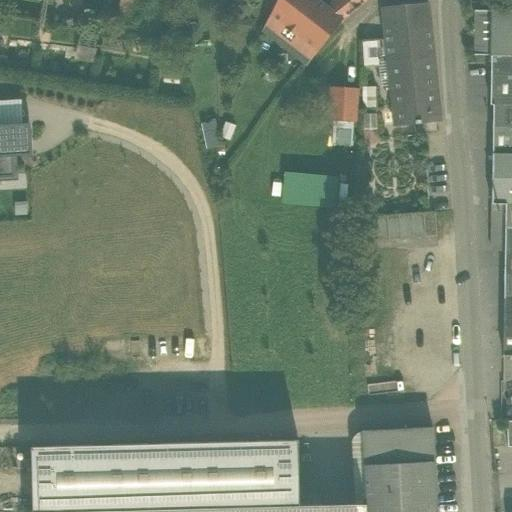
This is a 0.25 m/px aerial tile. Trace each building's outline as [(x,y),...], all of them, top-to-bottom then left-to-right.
[(316,51),(317,52),(343,19),(328,8),(317,0),(277,0),(270,16),(316,51)] [(343,19),(361,5),(357,0),(337,0),(328,8),(343,19)] [(383,9),(389,61),(432,58),(427,4),(383,9)] [(491,54),(511,54),(511,10),(474,10),(474,55),(491,55),(491,54)] [(305,63),(316,51),(270,16),(262,31),(305,63)] [(363,41),(365,66),(378,65),(376,40),(363,41)] [(97,48),(77,45),(75,60),(94,63),(97,48)] [(492,202),(511,202),(511,54),(491,54),(491,55),(490,104),(493,104),(492,202)] [(393,106),(395,126),(439,121),(432,58),(389,61),(393,106)] [(329,120),(355,122),(357,89),(332,87),(329,120)] [(364,109),(376,109),(376,87),(363,87),(364,109)] [(0,125),(24,124),(23,99),(0,100),(0,125)] [(218,147),(213,120),(200,122),(206,149),(218,147)] [(0,125),(0,178),(15,178),(14,156),(33,155),(31,123),(24,124),(0,125)] [(339,177),(284,171),(280,202),(335,208),(339,177)] [(504,250),(504,299),(511,298),(511,202),(492,202),(491,216),(491,250),(504,250)] [(422,213),(424,237),(436,236),(434,212),(422,213)] [(375,217),(376,240),(424,237),(422,213),(375,217)] [(511,355),(511,298),(504,299),(503,355),(511,355)] [(362,432),(364,466),(434,462),(432,428),(362,432)] [(364,466),(362,432),(357,432),(350,441),(354,504),(367,504),(364,466)] [(31,446),(33,511),(37,511),(299,506),(298,440),(31,446)] [(436,511),(434,462),(364,466),(367,504),(367,511),(436,511)]
